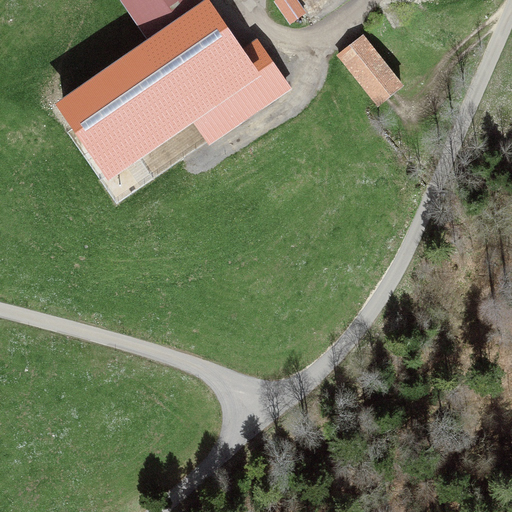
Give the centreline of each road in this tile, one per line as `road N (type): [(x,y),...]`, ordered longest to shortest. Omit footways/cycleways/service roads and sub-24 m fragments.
road 1 (unclassified): [(278,405),(370,322),(421,229),(511,18)]
road 2 (unclassified): [(278,405),(205,371),(0,313)]
road 3 (unclassified): [(158,511),(278,405)]
